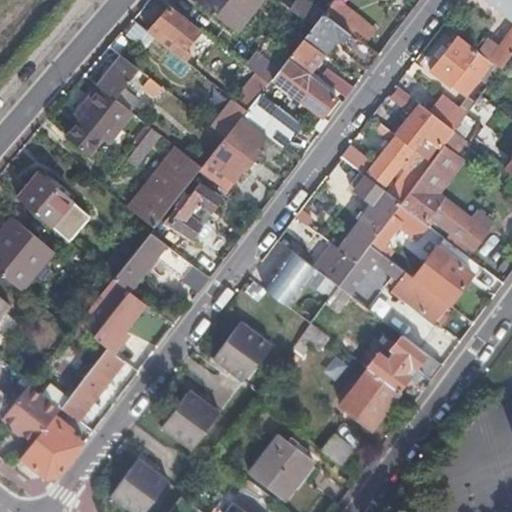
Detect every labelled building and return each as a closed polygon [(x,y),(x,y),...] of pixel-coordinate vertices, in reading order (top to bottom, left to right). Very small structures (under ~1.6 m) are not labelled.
[(195,0),(236,32),(261,0),(195,0)] [(313,26),(323,13),(305,0),(295,0),(289,8),(313,26)] [(338,24),(351,34),(366,46),(377,31),(337,0),(333,0),(323,13),(338,24)] [(511,0),(487,0),(511,19),(511,29),(490,60),(500,67),(511,51),(511,0)] [(171,46),(182,54),(199,33),(168,9),(155,26),(169,37),(165,41),(171,46)] [(304,37),(318,49),(338,24),(323,13),(313,26),(312,27),(304,37)] [(131,20),(119,33),(142,51),(153,37),(131,20)] [(341,47),(369,70),(379,56),(366,46),(351,34),(341,47)] [(310,72),(325,54),(318,49),(304,37),(289,55),(299,62),(310,72)] [(456,37),(446,50),(440,59),(430,71),(448,85),(451,81),(460,88),(466,92),(489,61),(456,37)] [(169,50),(179,58),(182,54),(171,46),(169,50)] [(440,59),(446,50),(441,46),(435,55),(440,59)] [(257,51),(246,65),(257,74),(268,83),(271,79),(279,68),(257,51)] [(226,53),(212,65),(225,81),(239,68),(226,53)] [(307,78),(312,73),(310,72),(299,62),(289,55),(279,68),(271,79),(287,92),(300,102),(319,117),(333,99),(307,78)] [(95,85),(102,91),(113,99),(126,109),(136,96),(123,86),(137,69),(120,56),(95,85)] [(320,79),(346,100),(353,91),(327,71),(320,79)] [(246,110),(258,95),(268,83),(257,74),(234,101),(246,110)] [(150,96),(157,86),(145,76),(137,86),(150,96)] [(86,126),(74,140),(93,155),(129,112),(126,109),(113,99),(102,91),(80,120),(86,126)] [(297,107),(300,102),(287,92),(284,97),(297,107)] [(475,127),(493,103),(480,93),(465,114),(462,117),(475,127)] [(266,135),(281,147),(298,125),(258,95),(246,110),(241,116),(266,135)] [(430,112),(453,130),(462,117),(465,114),(442,96),(430,112)] [(241,117),(241,116),(246,110),(234,101),(231,98),(225,104),(241,117)] [(428,163),(445,140),(453,130),(430,112),(420,103),(394,137),(428,163)] [(212,128),(224,138),(236,123),(224,113),(212,128)] [(198,171),(218,187),(227,177),(231,179),(241,167),(244,169),(257,152),(254,149),(266,135),(241,116),(241,117),(236,123),(224,138),(200,167),(198,171)] [(405,170),(387,195),(398,202),(428,163),(394,137),(377,124),(372,130),(389,143),(366,174),(382,186),(398,166),(405,170)] [(133,165),(158,134),(148,127),(123,156),(133,165)] [(447,241),(466,256),(473,248),(476,250),(494,234),(443,194),(469,159),(445,140),(428,163),(398,202),(427,225),(434,217),(454,232),(447,241)] [(347,145),(339,156),(356,170),(359,172),(368,161),(347,145)] [(155,225),(172,203),(198,171),(200,167),(173,146),(123,205),(152,228),(155,225)] [(338,250),(353,261),(366,244),(387,217),(391,212),(398,202),(387,195),(359,172),(356,170),(344,185),(365,201),(357,210),(354,208),(349,213),(360,222),(338,250)] [(14,197),(64,241),(86,217),(36,173),(14,197)] [(196,270),(209,279),(222,262),(192,239),(207,217),(219,199),(193,181),(190,185),(194,188),(189,195),(185,192),(175,206),(172,203),(155,225),(152,228),(149,232),(164,243),(177,254),(183,258),(196,270)] [(398,202),(391,212),(420,234),(427,226),(427,225),(398,202)] [(0,228),(0,275),(19,292),(52,252),(10,217),(0,228)] [(387,217),(366,244),(376,251),(394,229),(391,226),(394,223),(387,217)] [(187,281),(196,270),(183,258),(177,254),(164,243),(149,232),(112,278),(127,290),(154,255),(187,281)] [(470,274),(478,265),(466,256),(447,241),(443,238),(435,247),(470,274)] [(274,241),(256,264),(276,277),(283,277),(298,259),(274,241)] [(310,267),(313,269),(335,286),(353,261),(338,250),(328,242),(310,267)] [(353,261),(335,286),(348,295),(374,261),(398,280),(392,288),(434,321),(447,305),(410,277),(376,251),(366,244),(353,261)] [(410,277),(447,305),(470,274),(435,247),(410,277)] [(276,277),(295,291),(313,269),(310,267),(298,259),(283,277),(276,277)] [(295,291),(284,305),(307,322),(322,303),(335,286),(313,269),(295,291)] [(99,300),(109,308),(121,294),(112,285),(99,300)] [(335,286),(322,303),(357,328),(370,312),(348,295),(335,286)] [(120,331),(143,303),(127,290),(92,335),(107,347),(111,351),(125,335),(120,331)] [(77,322),(83,328),(102,305),(96,299),(77,322)] [(211,358),(240,381),(270,343),(240,320),(211,358)] [(308,358),(324,335),(308,324),(292,348),(308,358)] [(421,373),(431,380),(442,366),(401,335),(389,350),(390,351),(385,357),(377,350),(365,366),(366,368),(397,391),(408,377),(407,376),(414,368),(415,369),(415,368),(421,373)] [(77,418),(123,361),(111,351),(107,347),(73,390),(67,398),(61,406),(77,418)] [(370,428),(398,392),(397,391),(366,368),(338,405),(370,428)] [(414,382),(421,373),(415,368),(415,369),(414,368),(407,376),(408,377),(414,382)] [(0,418),(31,443),(51,418),(61,406),(67,398),(49,384),(40,395),(27,385),(24,389),(13,402),(0,418)] [(160,426),(189,448),(217,411),(188,388),(160,426)] [(0,391),(0,417),(0,418),(13,402),(0,391)] [(46,477),(58,477),(85,441),(81,438),(79,440),(51,418),(31,443),(20,457),(46,477)] [(246,471),(279,498),(310,458),(277,431),(246,471)] [(322,452),(343,468),(355,452),(334,436),(322,452)] [(107,494),(130,511),(139,511),(165,480),(136,457),(107,494)] [(257,511),(264,511),(269,506),(241,484),(233,493),(257,511)]
